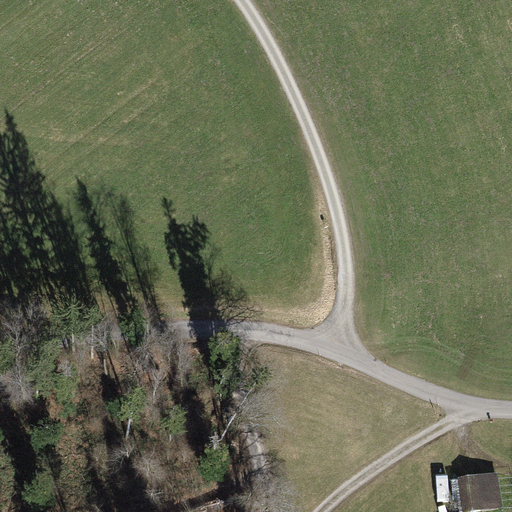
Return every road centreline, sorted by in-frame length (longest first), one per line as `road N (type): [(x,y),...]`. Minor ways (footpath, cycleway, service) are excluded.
road 1 (unclassified): [(0,340),(177,323),(267,329),(463,406),(511,409)]
road 2 (track): [(338,353),(347,303),(336,204),(305,114),(240,0)]
road 3 (track): [(273,511),(230,326)]
road 4 (track): [(463,406),(323,511)]
